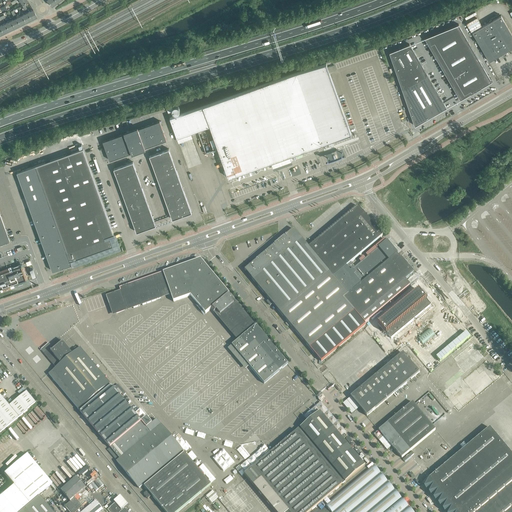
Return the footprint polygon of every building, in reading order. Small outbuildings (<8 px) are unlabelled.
[(33,9),(27,12),(31,19),(37,16),(33,9)] [(25,22),(31,19),(27,12),(22,15),(25,22)] [(20,25),(25,22),(22,15),(16,18),(20,25)] [(501,54),(503,57),(508,54),(506,51),(511,47),(511,34),(501,15),(472,32),(489,61),(501,54)] [(10,20),(14,28),(20,25),(16,18),(15,16),(12,17),(13,19),(10,20)] [(8,30),(14,28),(10,20),(5,23),(8,30)] [(0,25),(0,27),(3,33),(8,30),(5,23),(0,25)] [(459,24),(444,30),(447,35),(460,28),(458,25),(459,24)] [(456,50),(468,42),(460,28),(447,35),(456,50)] [(430,45),(447,35),(444,30),(444,29),(439,31),(440,32),(425,38),(430,45)] [(430,45),(438,60),(456,50),(447,35),(430,45)] [(468,42),(456,50),(462,60),(474,53),(475,52),(471,47),(468,42)] [(398,49),(390,52),(396,70),(407,64),(417,58),(409,44),(402,47),(401,46),(397,48),(398,49)] [(462,60),(456,50),(438,60),(441,64),(441,65),(444,70),(462,60)] [(462,60),(468,71),(480,63),(478,59),(475,54),(474,53),(462,60)] [(422,66),(420,62),(417,58),(407,64),(412,72),(422,66)] [(448,77),(450,81),(468,71),(462,60),(444,70),(445,71),(448,77)] [(181,113),(170,117),(177,138),(191,133),(191,132),(195,131),(196,131),(210,126),(228,177),(228,178),(271,163),(273,168),(291,161),(290,156),(328,142),(328,143),(329,147),(334,146),(332,142),(332,141),(351,134),(349,127),(348,124),(332,81),(330,73),(326,63),(297,72),(181,113)] [(480,63),(468,71),(450,81),(455,88),(454,88),(458,94),(461,99),(474,91),(475,92),(479,90),(478,89),(492,81),(491,81),(480,63)] [(398,75),(399,79),(400,80),(411,73),(412,72),(407,64),(396,70),(398,75)] [(427,75),(427,74),(425,70),(422,66),(412,72),(411,73),(416,81),(427,75)] [(403,89),(416,81),(411,73),(400,80),(401,84),(403,89)] [(427,75),(416,81),(403,89),(406,99),(408,104),(410,108),(409,108),(411,113),(415,125),(415,126),(429,118),(430,118),(434,116),(433,115),(446,108),(440,96),(438,93),(435,88),(433,84),(427,75)] [(160,121),(151,124),(154,133),(163,130),(160,121)] [(148,136),(154,133),(151,124),(144,126),(148,136)] [(138,128),(141,138),(148,136),(144,126),(138,128)] [(138,128),(131,131),(135,140),(141,138),(138,128)] [(167,140),(163,130),(154,133),(158,143),(167,140)] [(125,133),(128,143),(135,140),(131,131),(125,133)] [(118,136),(121,145),(128,143),(125,133),(118,136)] [(151,145),(158,143),(154,133),(148,136),(151,145)] [(121,145),(118,136),(111,138),(115,147),(121,145)] [(151,145),(148,136),(141,138),(145,148),(151,145)] [(103,141),(106,151),(115,147),(111,138),(103,141)] [(141,138),(135,140),(138,150),(145,148),(141,138)] [(135,140),(128,143),(132,152),(138,150),(135,140)] [(132,152),(128,143),(121,145),(125,155),(132,152)] [(121,145),(115,147),(118,157),(125,155),(121,145)] [(115,147),(106,151),(110,160),(118,157),(115,147)] [(83,148),(66,154),(37,165),(52,208),(70,261),(70,260),(113,245),(110,237),(114,235),(112,228),(105,210),(83,148)] [(172,158),(169,149),(159,152),(162,161),(172,158)] [(150,156),(153,165),(162,161),(159,152),(150,156)] [(172,158),(162,161),(165,168),(174,164),(172,158)] [(162,161),(153,165),(155,171),(165,168),(162,161)] [(136,171),(133,162),(123,165),(126,174),(136,171)] [(177,171),(174,164),(165,168),(167,174),(177,171)] [(27,201),(32,214),(52,208),(37,165),(17,172),(27,201)] [(114,169),(117,177),(126,174),(123,165),(114,169)] [(155,171),(157,178),(167,174),(165,168),(155,171)] [(136,171),(126,174),(129,181),(138,177),(136,171)] [(177,171),(167,174),(169,181),(179,177),(177,171)] [(126,174),(117,177),(119,184),(129,181),(126,174)] [(167,174),(157,178),(160,184),(169,181),(167,174)] [(141,184),(138,177),(129,181),(131,187),(141,184)] [(181,184),(179,177),(169,181),(172,187),(181,184)] [(119,184),(122,191),(131,187),(129,181),(119,184)] [(160,184),(162,191),(172,187),(169,181),(160,184)] [(131,187),(134,194),(143,190),(141,184),(131,187)] [(181,184),(172,187),(174,194),(184,191),(181,184)] [(131,187),(122,191),(124,197),(134,194),(131,187)] [(172,187),(162,191),(164,197),(174,194),(172,187)] [(146,197),(143,190),(134,194),(136,200),(146,197)] [(186,197),(184,191),(174,194),(177,201),(186,197)] [(124,197),(126,204),(136,200),(134,194),(124,197)] [(164,197),(167,204),(177,201),(174,194),(164,197)] [(146,197),(136,200),(138,207),(148,203),(146,197)] [(186,197),(177,201),(179,207),(189,204),(186,197)] [(136,200),(126,204),(129,210),(138,207),(136,200)] [(167,204),(169,211),(179,207),(177,201),(167,204)] [(150,210),(148,203),(138,207),(141,214),(150,210)] [(182,216),(192,212),(189,204),(179,207),(182,216)] [(358,206),(333,227),(309,247),(334,277),(383,236),(358,206)] [(129,210),(131,217),(141,214),(138,207),(129,210)] [(182,216),(179,207),(169,211),(172,219),(182,216)] [(52,271),(72,264),(70,260),(70,261),(52,208),(32,214),(39,234),(52,271)] [(150,210),(141,214),(143,220),(153,217),(150,210)] [(0,214),(0,244),(9,241),(0,214)] [(131,217),(133,224),(143,220),(141,214),(131,217)] [(146,229),(156,225),(153,217),(143,220),(146,229)] [(146,229),(143,220),(133,224),(136,232),(146,229)] [(348,294),(334,277),(309,247),(305,242),(294,229),(269,249),(268,248),(267,248),(269,250),(268,250),(267,250),(266,250),(265,251),(266,252),(265,253),(263,251),(263,252),(264,253),(245,270),(248,275),(252,272),(255,275),(252,278),(269,300),(267,302),(270,305),(272,303),(321,362),(366,324),(365,323),(344,298),(348,294)] [(351,262),(349,264),(334,277),(348,294),(363,282),(397,253),(387,241),(355,267),(351,263),(351,262)] [(363,282),(348,294),(344,298),(365,323),(410,286),(405,280),(414,273),(401,257),(400,258),(397,255),(398,254),(397,253),(363,282)] [(163,273),(170,292),(173,302),(190,296),(205,314),(211,309),(214,313),(216,311),(220,315),(236,302),(200,259),(195,261),(196,262),(191,264),(191,263),(189,264),(185,266),(184,265),(175,268),(176,269),(171,271),(171,270),(163,273)] [(0,290),(1,290),(2,290),(2,289),(10,286),(11,287),(23,283),(22,282),(26,281),(26,279),(27,278),(23,266),(22,267),(21,265),(11,268),(10,267),(7,269),(4,270),(4,271),(0,272),(0,290)] [(127,308),(160,296),(170,292),(163,273),(120,288),(121,291),(127,308)] [(418,290),(378,324),(391,338),(430,305),(418,290)] [(112,313),(127,308),(121,291),(106,296),(109,304),(112,313)] [(242,309),(236,302),(220,315),(226,323),(242,309)] [(233,331),(249,317),(242,309),(226,323),(233,331)] [(233,331),(240,339),(256,325),(249,317),(233,331)] [(433,361),(434,364),(449,355),(448,351),(449,351),(449,350),(451,353),(446,335),(449,333),(447,331),(445,332),(443,327),(441,324),(442,327),(442,325),(439,327),(432,329),(424,334),(426,340),(424,342),(426,346),(427,346),(431,361),(432,361),(433,361)] [(288,364),(256,325),(240,339),(233,344),(232,345),(249,366),(264,384),(288,364)] [(43,334),(35,341),(38,346),(42,350),(50,342),(46,337),(43,334)] [(49,350),(44,354),(56,368),(53,370),(49,374),(101,436),(98,438),(101,442),(104,440),(110,448),(108,450),(117,461),(120,459),(151,433),(161,425),(157,419),(152,423),(147,417),(141,421),(105,378),(107,377),(105,375),(104,376),(80,348),(80,349),(78,347),(79,346),(78,346),(76,348),(70,352),(59,339),(54,343),(51,345),(52,347),(49,350)] [(367,416),(419,372),(403,353),(351,397),(367,416)] [(487,373),(491,378),(490,379),(492,381),(495,379),(489,371),(487,373)] [(0,432),(27,410),(27,409),(35,402),(26,391),(9,406),(0,394),(0,432)] [(402,458),(435,430),(412,402),(379,430),(402,458)] [(350,447),(342,439),(343,439),(342,438),(339,435),(341,434),(338,430),(336,431),(335,430),(335,429),(327,421),(328,421),(327,420),(320,411),(300,428),(301,429),(298,431),(297,431),(244,475),(261,494),(275,511),(309,511),(342,484),(341,483),(344,481),(345,482),(365,465),(357,457),(358,456),(357,456),(350,448),(350,447)] [(183,451),(161,425),(151,433),(120,459),(117,461),(117,462),(139,488),(143,485),(183,451)] [(423,484),(422,484),(441,506),(445,511),(456,511),(511,465),(511,454),(490,428),(457,455),(429,479),(423,484)] [(185,433),(205,439),(206,434),(186,429),(185,433)] [(223,471),(235,462),(225,449),(213,458),(223,471)] [(185,451),(183,452),(183,451),(143,485),(165,511),(178,511),(211,485),(186,455),(187,453),(185,451)] [(406,462),(414,453),(412,451),(404,460),(406,462)] [(14,485),(3,495),(0,497),(0,511),(18,511),(29,503),(52,484),(27,454),(4,474),(14,485)] [(511,511),(511,465),(456,511),(511,511)] [(409,511),(372,466),(325,505),(331,511),(409,511)] [(231,475),(224,480),(227,484),(234,479),(231,475)] [(70,501),(86,488),(76,477),(61,490),(70,501)] [(218,497),(212,491),(206,496),(211,503),(218,497)] [(128,504),(120,495),(114,501),(116,503),(121,510),(128,504)] [(24,509),(20,511),(52,511),(39,496),(24,509)] [(70,511),(76,511),(82,507),(74,498),(65,505),(70,511)] [(82,511),(100,511),(103,510),(95,501),(82,511)] [(111,507),(107,510),(109,511),(120,511),(122,511),(121,510),(116,503),(111,507)]
